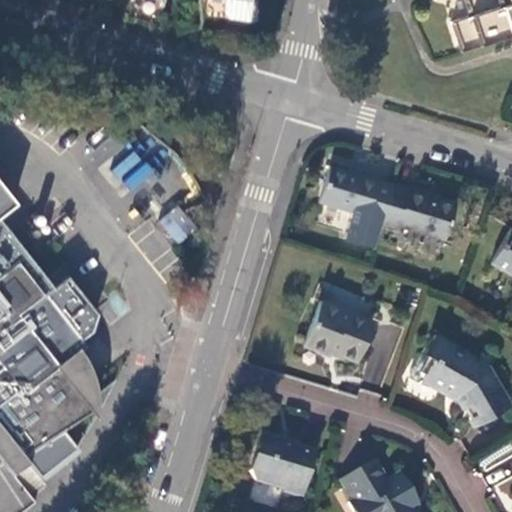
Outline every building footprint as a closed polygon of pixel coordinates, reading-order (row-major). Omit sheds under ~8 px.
[(247,24),(250,0),(223,0),(221,15),(226,21),(247,24)] [(452,21),(462,51),(511,35),(511,0),(465,0),(471,15),(452,21)] [(111,159),(125,189),(162,171),(147,142),(111,159)] [(365,210),(382,215),(395,177),(378,171),(378,170),(361,164),(360,167),(330,159),(320,193),(366,208),(365,210)] [(395,177),(382,215),(399,221),(400,217),(446,232),(456,196),(426,187),(427,185),(409,179),(408,181),(395,177)] [(0,465),(1,464),(11,473),(27,462),(38,476),(74,446),(63,433),(96,409),(98,396),(95,381),(89,363),(77,347),(90,332),(97,313),(66,276),(53,287),(0,217),(0,216),(15,204),(0,185),(0,465)] [(176,204),(157,222),(178,244),(197,227),(176,204)] [(511,221),(492,257),(511,268),(511,221)] [(361,353),(373,312),(320,297),(305,341),(332,349),(334,345),(361,353)] [(474,425),(510,405),(489,368),(467,352),(468,350),(439,331),(427,350),(435,356),(423,375),(444,389),(451,391),(457,396),(474,425)] [(299,499),(313,454),(277,443),(278,440),(259,435),(249,471),(253,482),(282,489),(281,494),(299,499)] [(339,481),(344,488),(351,502),(347,504),(351,511),(412,511),(409,506),(416,502),(399,474),(386,481),(374,461),(339,481)] [(351,502),(344,488),(339,491),(347,504),(351,502)] [(413,511),(418,509),(416,502),(409,506),(412,511),(413,511)]
